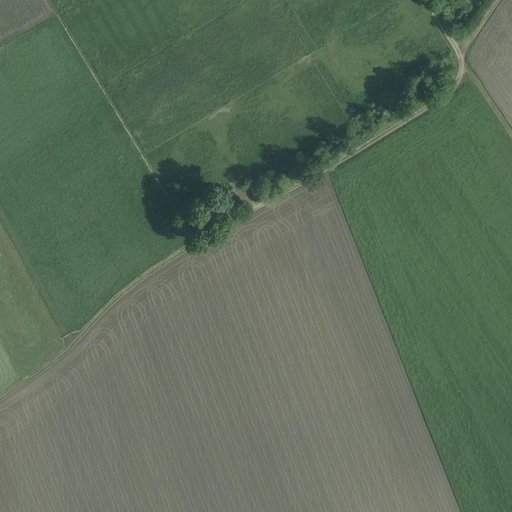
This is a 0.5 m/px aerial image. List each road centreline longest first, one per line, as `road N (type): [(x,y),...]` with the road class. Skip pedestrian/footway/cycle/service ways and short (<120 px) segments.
road 1 (track): [(461,60),(445,94),(155,270),(58,359),(0,399)]
road 2 (track): [(70,348),(0,214)]
